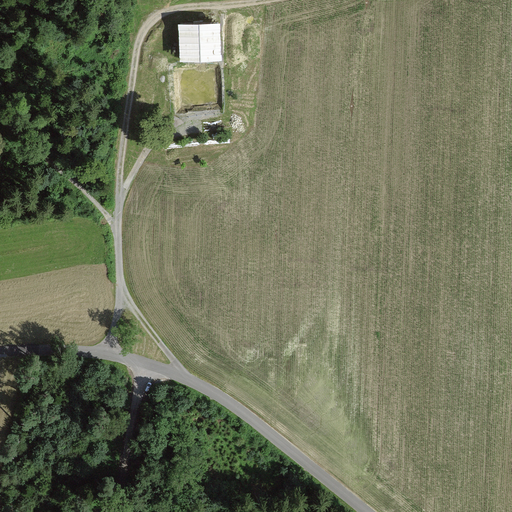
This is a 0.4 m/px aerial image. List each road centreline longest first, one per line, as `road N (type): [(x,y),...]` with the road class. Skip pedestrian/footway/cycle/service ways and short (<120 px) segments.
road 1 (track): [(181,374),(145,326),(123,276),(124,141),(139,39),(171,9),(260,0)]
road 2 (residential): [(0,351),(79,351),(181,374),(370,511)]
road 3 (track): [(142,362),(117,511)]
